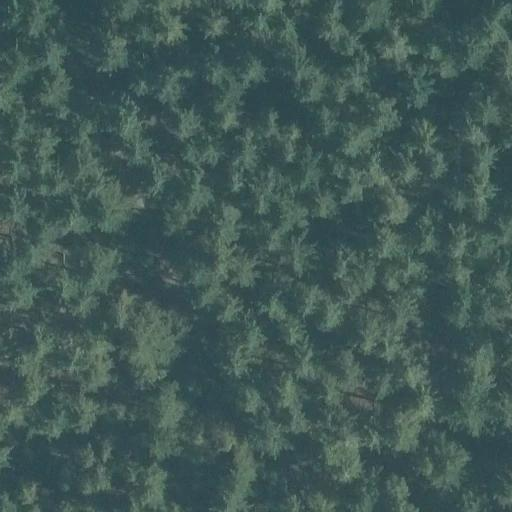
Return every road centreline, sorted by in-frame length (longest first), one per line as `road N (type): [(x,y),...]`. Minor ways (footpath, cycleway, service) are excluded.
road 1 (track): [(66,0),(158,253),(237,396),(385,511)]
road 2 (track): [(0,365),(158,253)]
